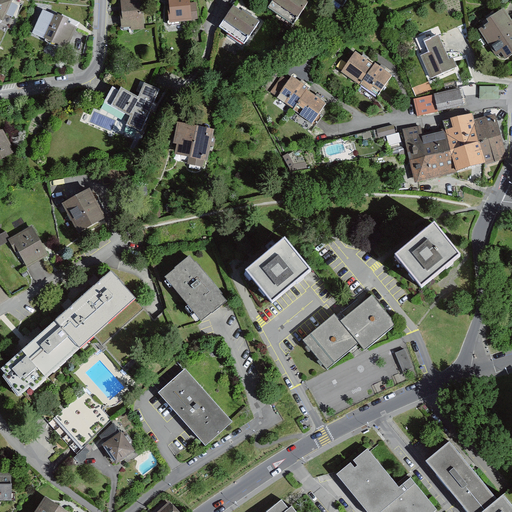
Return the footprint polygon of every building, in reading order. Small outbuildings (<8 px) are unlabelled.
[(0,0),(0,49),(10,28),(13,29),(25,2),(21,0),(0,0)] [(142,0),(125,0),(124,0),(125,13),(123,13),(125,27),(133,26),(134,30),(145,29),(142,0)] [(187,0),(169,0),(170,9),(168,10),(170,24),(195,21),(194,7),(189,7),(187,0)] [(302,0),(275,0),(268,10),(293,29),(310,6),(302,0)] [(331,0),(343,8),(348,0),(331,0)] [(237,4),(220,27),(245,45),(262,22),(237,4)] [(511,57),(511,25),(503,11),(487,22),(490,27),(480,33),(497,58),(502,55),(506,61),(511,57)] [(42,14),(34,35),(68,48),(76,28),(67,25),(69,21),(59,17),(58,20),(42,14)] [(439,37),(424,43),(430,55),(423,58),(432,81),(454,72),(458,70),(454,60),(449,62),(439,37)] [(362,85),(375,66),(356,54),(343,72),(362,85)] [(376,65),(375,66),(362,85),(379,97),(392,77),(376,65)] [(279,97),(295,108),(308,90),(310,87),(294,76),(279,97)] [(464,104),(458,78),(434,83),(437,97),(415,102),(419,119),(442,113),(441,109),(464,104)] [(120,94),(113,91),(105,106),(132,119),(127,129),(142,135),(162,94),(145,86),(139,98),(131,94),(122,90),(120,94)] [(500,86),(466,87),(466,93),(481,93),(481,99),(500,99),(500,93),(500,86)] [(327,103),(308,90),(295,108),(314,122),(327,103)] [(422,130),(406,134),(410,146),(416,171),(418,181),(468,168),(487,163),(508,158),(506,150),(498,117),(477,122),(475,113),(446,120),(449,130),(424,137),(422,130)] [(395,123),(379,127),(381,135),(397,131),(395,123)] [(214,134),(180,127),(176,146),(180,146),(178,156),(190,158),(187,169),(202,172),(204,162),(208,163),(214,134)] [(11,147),(4,132),(0,133),(0,160),(13,154),(10,148),(11,147)] [(91,191),(68,203),(83,231),(106,219),(91,191)] [(462,257),(436,224),(395,256),(422,289),(462,257)] [(35,226),(13,238),(19,249),(23,246),(32,263),(50,253),(35,226)] [(0,244),(10,241),(7,233),(0,235),(0,244)] [(246,271),(273,304),(313,272),(286,239),(246,271)] [(227,302),(190,257),(165,278),(202,322),(227,302)] [(74,306),(58,319),(83,347),(138,299),(114,271),(101,282),(74,306)] [(396,327),(388,317),(373,298),(343,323),(336,315),(304,341),(328,371),(360,344),(366,352),(396,327)] [(83,347),(58,319),(47,329),(29,345),(15,357),(0,369),(0,370),(21,395),(30,387),(32,390),(83,347)] [(403,371),(413,366),(406,349),(396,353),(403,371)] [(185,421),(200,438),(207,445),(233,422),(187,370),(161,393),(185,421)] [(83,445),(112,418),(87,390),(57,417),(83,445)] [(100,434),(105,440),(121,429),(115,421),(100,434)] [(121,429),(105,440),(104,441),(117,458),(134,446),(122,429),(121,429)] [(484,511),(499,500),(451,443),(427,462),(469,511),(484,511)] [(91,450),(87,446),(75,457),(79,462),(83,462),(87,458),(87,454),(91,450)] [(369,448),(339,473),(371,511),(437,511),(440,510),(413,477),(401,487),(369,448)] [(12,474),(0,474),(0,496),(12,497),(12,474)] [(511,511),(511,501),(506,494),(499,500),(484,511),(511,511)] [(66,511),(47,499),(37,511),(66,511)] [(297,511),(299,511),(294,505),(291,508),(287,503),(284,499),(268,511),(297,511)] [(181,511),(171,501),(158,511),(181,511)]
